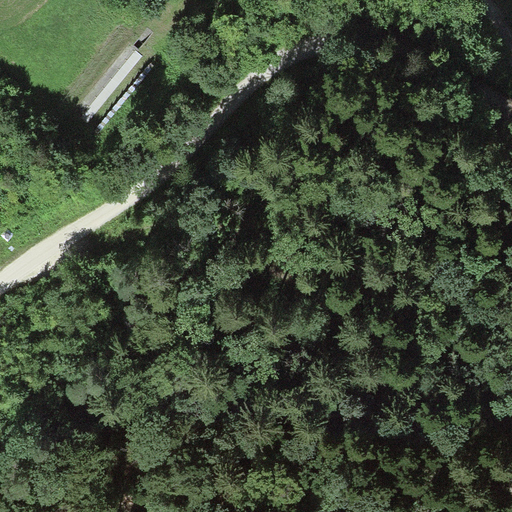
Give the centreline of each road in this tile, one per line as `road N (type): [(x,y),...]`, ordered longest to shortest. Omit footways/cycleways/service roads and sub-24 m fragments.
road 1 (track): [(0,282),(190,146),(287,49),(331,41),(409,46),(511,85)]
road 2 (track): [(511,362),(394,322),(287,272),(226,229),(177,218),(95,241),(58,239)]
road 3 (motorway): [(312,511),(0,274)]
road 4 (motorway): [(0,399),(140,511)]
